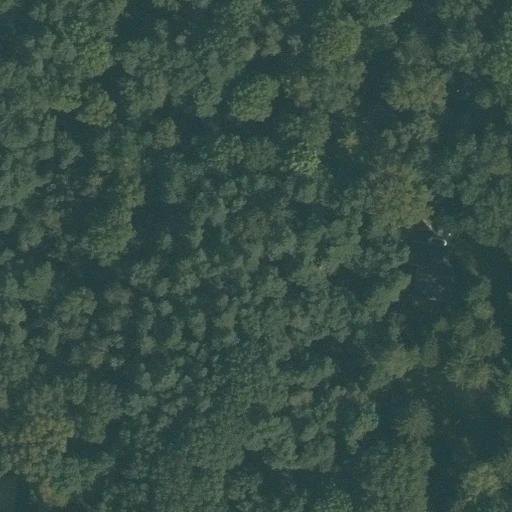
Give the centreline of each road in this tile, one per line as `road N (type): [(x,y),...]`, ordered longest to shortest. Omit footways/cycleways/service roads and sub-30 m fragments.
road 1 (track): [(0,113),(511,197)]
road 2 (track): [(469,511),(0,421)]
